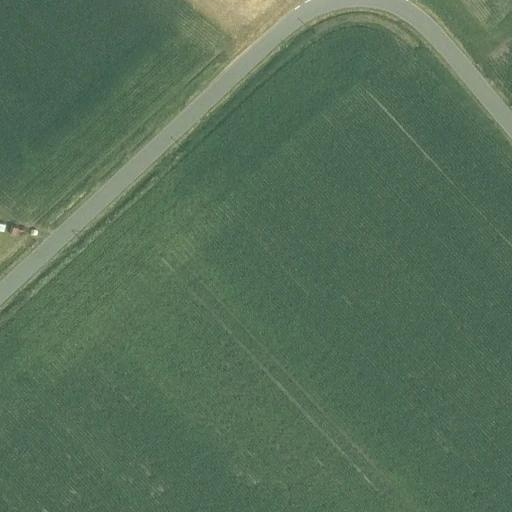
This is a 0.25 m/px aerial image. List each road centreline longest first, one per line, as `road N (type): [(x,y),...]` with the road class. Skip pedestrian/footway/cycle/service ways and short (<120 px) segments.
road 1 (tertiary): [(338,0),(296,17),(0,299)]
road 2 (tertiary): [(511,122),(436,36),(374,0)]
